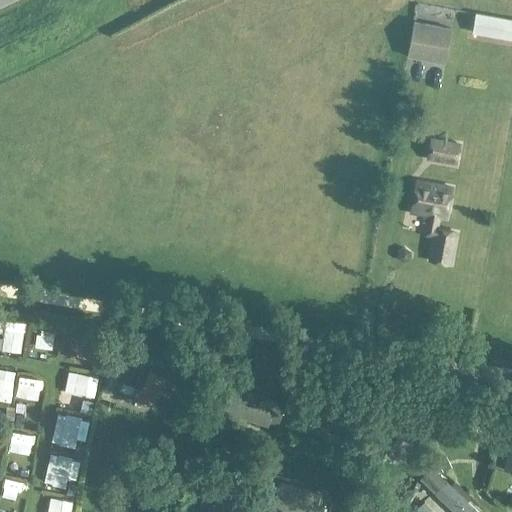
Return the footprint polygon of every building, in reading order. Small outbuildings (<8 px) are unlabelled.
[(506,20),(475,14),(472,34),(511,42),(511,20),(506,19),(506,20)] [(408,57),(413,58),(444,63),(450,28),(413,21),(411,37),(408,57)] [(460,144),(430,138),(426,161),(458,167),(460,144)] [(431,263),(453,266),(459,233),(438,229),(440,218),(448,219),(453,188),(417,182),(412,213),(431,216),(427,235),(435,237),(431,263)] [(412,253),(405,248),(398,252),(397,259),(403,264),(411,260),(412,253)] [(36,335),(34,347),(48,349),(49,337),(36,335)] [(270,359),(258,355),(255,363),(267,367),(270,359)] [(127,363),(119,381),(137,390),(133,401),(155,409),(165,379),(148,373),(152,364),(141,360),(138,368),(127,363)] [(105,374),(108,364),(100,362),(97,372),(105,374)] [(65,371),(64,390),(81,392),(82,372),(65,371)] [(268,428),(269,425),(275,427),(278,427),(285,405),(276,402),(277,400),(231,385),(222,411),(268,428)] [(357,396),(321,389),(314,388),(311,404),(338,409),(335,425),(351,428),(352,424),(357,396)] [(382,390),(373,388),(371,401),(380,402),(382,390)] [(83,400),(80,411),(90,414),(94,402),(83,400)] [(452,402),(448,419),(497,432),(501,414),(452,402)] [(54,414),(54,432),(84,433),(84,415),(54,414)] [(24,416),(16,415),(15,426),(23,426),(24,416)] [(381,426),(378,435),(372,454),(394,462),(401,432),(381,426)] [(85,448),(77,446),(74,457),(83,459),(85,448)] [(446,456),(437,460),(442,472),(451,468),(446,456)] [(478,511),(431,467),(420,480),(452,511),(478,511)] [(202,495),(244,503),(247,487),(206,479),(202,495)] [(0,497),(16,499),(17,481),(0,480),(0,497)] [(279,483),(271,510),(278,511),(314,511),(319,494),(279,483)] [(77,485),(69,484),(66,494),(74,496),(77,485)] [(48,511),(70,511),(72,510),(52,503),(48,511)]
